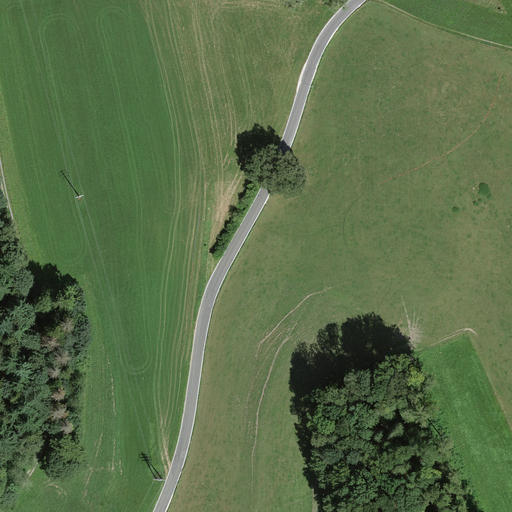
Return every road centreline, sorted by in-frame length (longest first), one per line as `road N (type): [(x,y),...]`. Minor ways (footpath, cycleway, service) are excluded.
road 1 (tertiary): [(353,0),(322,35),(263,192),(208,293),(186,422),(156,511)]
road 2 (track): [(0,510),(37,457),(47,414),(0,151)]
